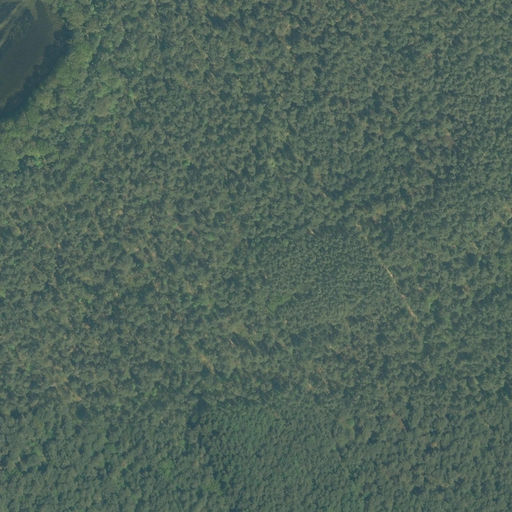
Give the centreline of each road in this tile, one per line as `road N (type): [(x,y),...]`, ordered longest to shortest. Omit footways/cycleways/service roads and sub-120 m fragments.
road 1 (track): [(0,277),(99,170),(126,92),(126,56),(158,7)]
road 2 (track): [(158,7),(211,158),(248,235)]
road 3 (track): [(289,337),(357,511)]
